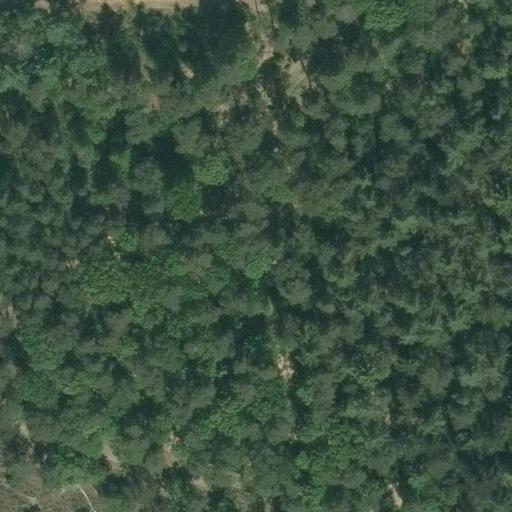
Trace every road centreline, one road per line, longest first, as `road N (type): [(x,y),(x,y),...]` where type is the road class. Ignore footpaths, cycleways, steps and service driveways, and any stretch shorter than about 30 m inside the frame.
road 1 (track): [(0,391),(243,147),(362,0)]
road 2 (track): [(0,431),(300,511)]
